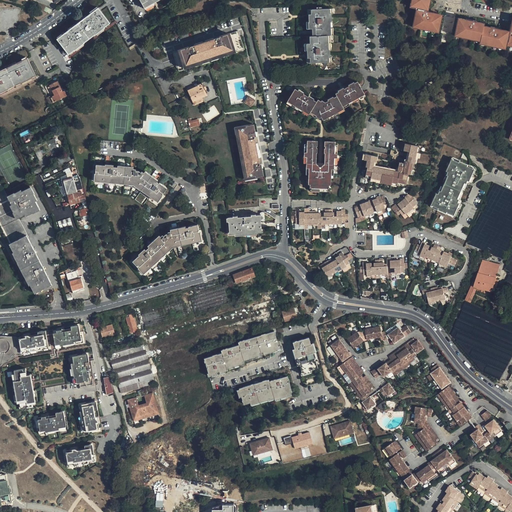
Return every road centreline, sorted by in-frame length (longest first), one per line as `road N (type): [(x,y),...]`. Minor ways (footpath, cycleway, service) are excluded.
road 1 (residential): [(377,308),(430,325),(471,377),(510,405)]
road 2 (unknown): [(278,432),(348,403),(309,328)]
road 3 (residential): [(61,313),(191,281)]
road 4 (residential): [(311,279),(272,252),(191,281)]
road 5 (residential): [(191,281),(272,259),(306,284)]
